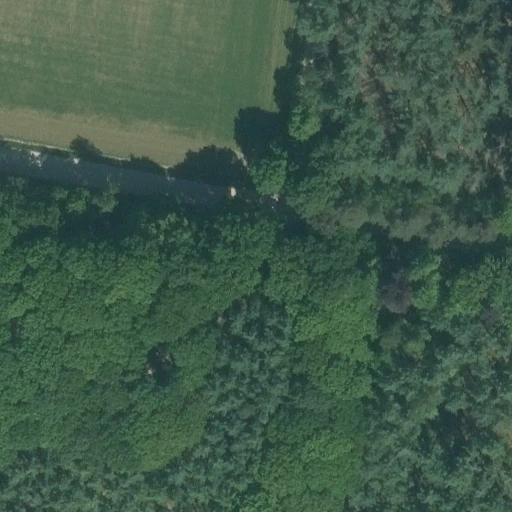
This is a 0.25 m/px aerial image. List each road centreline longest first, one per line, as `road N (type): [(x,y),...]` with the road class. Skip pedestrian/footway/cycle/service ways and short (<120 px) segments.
road 1 (track): [(272,216),(0,163)]
road 2 (track): [(511,258),(272,216)]
road 3 (track): [(305,0),(272,216)]
